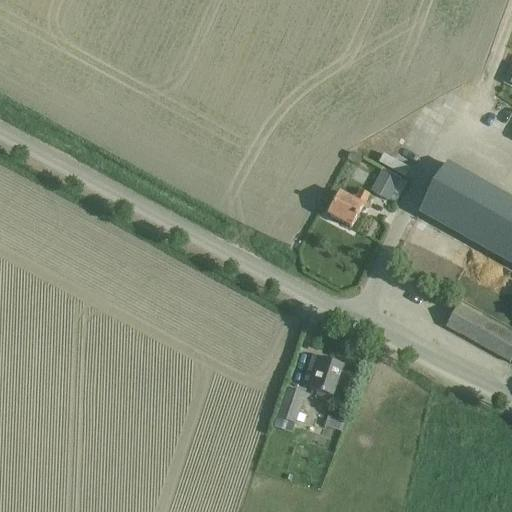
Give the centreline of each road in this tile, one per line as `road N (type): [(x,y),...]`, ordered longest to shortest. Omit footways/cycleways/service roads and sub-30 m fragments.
road 1 (unclassified): [(511,401),(324,310),(0,133)]
road 2 (track): [(511,18),(465,140)]
